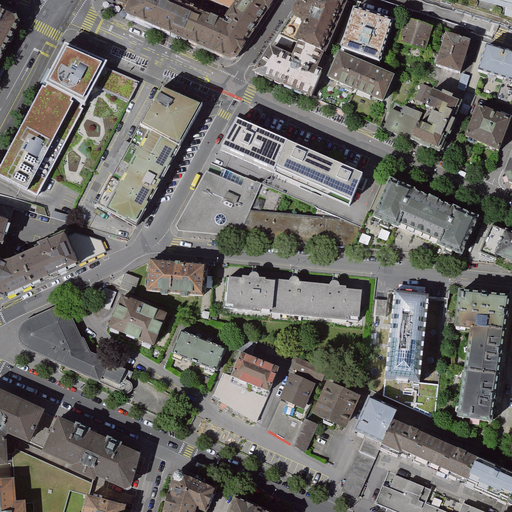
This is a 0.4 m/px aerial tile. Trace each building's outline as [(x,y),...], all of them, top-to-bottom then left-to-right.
[(192,7),(175,0),(134,0),(132,7),(128,17),(180,38),(192,7)] [(209,0),(231,9),(237,0),(209,0)] [(237,0),(231,9),(227,19),(251,39),(275,2),(273,0),(237,0)] [(303,0),(284,32),(301,40),(324,51),(345,0),(303,0)] [(511,0),(474,0),(504,8),(511,10),(511,0)] [(18,15),(0,7),(0,63),(21,23),(18,15)] [(240,57),(251,39),(227,19),(192,7),(180,38),(231,60),(240,57)] [(374,17),(355,10),(342,49),(380,61),(393,23),(374,17)] [(413,25),(407,23),(401,42),(425,50),(431,30),(413,25)] [(470,42),(446,35),(436,66),(460,73),(465,58),(470,42)] [(316,70),(324,51),(301,40),(293,59),(282,86),(312,99),(323,73),(316,70)] [(69,44),(0,177),(41,199),(51,178),(96,88),(131,103),(141,83),(113,71),(117,63),(69,44)] [(511,55),(508,54),(486,48),(479,71),(511,81),(511,55)] [(256,75),(282,86),(293,59),(272,50),(256,75)] [(318,101),(346,112),(367,67),(339,55),(318,101)] [(396,79),(367,67),(346,112),(376,125),(396,79)] [(470,77),(462,75),(457,89),(465,92),(470,77)] [(161,88),(96,207),(136,227),(203,107),(161,88)] [(443,97),(434,93),(427,107),(436,111),(428,128),(420,124),(412,142),(441,154),(455,121),(452,120),(459,104),(453,101),(454,98),(444,94),(443,97)] [(511,123),(480,110),(468,139),(500,152),(511,123)] [(385,130),(412,142),(420,124),(393,112),(385,130)] [(274,174),(287,142),(236,121),(223,152),(274,174)] [(325,159),(287,142),(274,174),(311,190),(325,159)] [(364,175),(325,159),(311,190),(350,207),(364,175)] [(242,186),(207,171),(177,226),(179,230),(239,238),(251,211),(263,184),(246,178),(242,186)] [(376,217),(400,228),(416,193),(392,183),(376,217)] [(456,211),(416,193),(400,228),(440,245),(456,211)] [(342,220),(251,211),(239,238),(355,248),(363,228),(342,220)] [(479,221),(456,211),(440,245),(463,256),(479,221)] [(0,295),(4,298),(106,252),(101,241),(77,235),(67,235),(6,264),(0,260),(0,240),(2,241),(8,220),(0,217),(0,295)] [(496,260),(498,256),(509,233),(494,227),(481,254),(496,260)] [(363,228),(355,248),(448,256),(449,251),(363,228)] [(511,234),(509,233),(498,256),(511,262),(511,234)] [(206,265),(149,260),(146,291),(204,296),(206,265)] [(134,293),(139,279),(126,274),(120,288),(134,293)] [(254,279),(229,277),(227,309),(361,321),(364,290),(348,289),(348,287),(335,286),(295,282),(254,279)] [(474,329),(473,337),(503,341),(509,297),(462,291),(457,327),(474,329)] [(429,297),(395,293),(386,379),(384,397),(433,419),(439,385),(421,383),(429,297)] [(166,314),(120,295),(107,328),(152,347),(166,314)] [(83,339),(80,338),(67,306),(27,324),(22,330),(21,340),(23,347),(26,351),(56,364),(61,366),(99,384),(100,382),(124,394),(128,395),(131,393),(133,389),(132,385),(129,383),(133,373),(90,353),(83,339)] [(195,363),(204,342),(182,333),(173,354),(195,363)] [(497,386),(503,341),(473,337),(467,381),(497,386)] [(204,342),(195,363),(217,372),(226,351),(204,342)] [(280,369),(242,353),(232,378),(271,393),(280,369)] [(327,373),(296,359),(291,370),(322,384),(327,373)] [(271,393),(232,378),(225,374),(214,398),(258,424),(271,393)] [(317,386),(292,375),(281,400),(306,411),(317,386)] [(492,421),(497,386),(467,381),(462,417),(492,421)] [(358,396),(327,382),(313,412),(345,426),(358,396)] [(0,460),(9,460),(7,430),(32,439),(43,411),(0,391),(0,460)] [(306,411),(281,400),(269,430),(307,454),(320,426),(303,418),(306,411)] [(396,414),(370,402),(358,432),(368,435),(383,444),(381,448),(401,457),(402,454),(395,438),(401,424),(394,421),(396,414)] [(125,490),(139,456),(54,421),(40,455),(70,467),(67,473),(93,483),(95,478),(125,490)] [(413,457),(414,454),(423,434),(401,424),(395,438),(402,454),(413,457)] [(478,457),(423,434),(414,454),(468,478),(478,457)] [(383,444),(368,435),(343,492),(360,500),(381,448),(383,444)] [(511,497),(511,472),(478,457),(468,478),(466,481),(510,501),(511,497)] [(208,511),(217,493),(184,480),(183,477),(180,475),(177,475),(174,476),(172,480),(173,483),(165,511),(208,511)] [(483,511),(463,503),(459,511),(444,511),(441,511),(425,504),(428,497),(431,491),(395,475),(392,482),(389,489),(380,486),(373,504),(385,509),(393,511),(483,511)] [(0,511),(24,511),(24,505),(15,505),(13,481),(0,482),(0,511)] [(80,511),(123,511),(124,509),(85,498),(80,511)] [(262,511),(235,499),(229,511),(262,511)]
